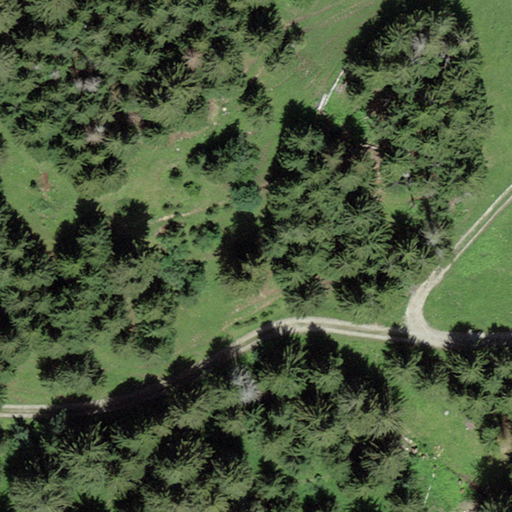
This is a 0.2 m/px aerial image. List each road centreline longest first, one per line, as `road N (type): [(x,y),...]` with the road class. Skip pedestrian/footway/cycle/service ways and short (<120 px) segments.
road 1 (track): [(0,409),(122,400),(306,322),(422,340),(511,341)]
road 2 (track): [(422,340),(414,311),(511,198)]
